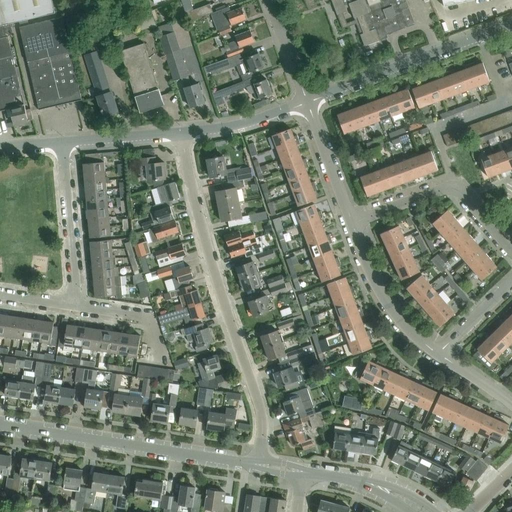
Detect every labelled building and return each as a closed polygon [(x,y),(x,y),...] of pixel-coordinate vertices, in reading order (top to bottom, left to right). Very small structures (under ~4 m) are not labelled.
[(0,0),(0,1),(6,25),(56,13),(52,0),(0,0)] [(380,40),(388,37),(387,35),(415,24),(406,0),(332,0),(338,15),(348,12),(345,6),(349,4),(355,18),(357,17),(364,33),(360,35),(365,46),(380,41),(380,40)] [(189,22),(213,13),(214,13),(210,4),(186,13),(189,22)] [(230,25),(246,19),(242,8),(230,13),(228,7),(214,13),(213,13),(219,29),(230,25)] [(94,29),(90,12),(66,18),(69,35),(94,29)] [(82,100),(71,51),(63,17),(20,27),(39,110),(82,100)] [(188,76),(180,49),(171,23),(157,28),(174,80),(181,78),(185,88),(184,88),(190,107),(205,103),(199,83),(191,86),(188,76)] [(0,111),(10,109),(13,122),(7,124),(7,127),(14,125),(20,123),(21,125),(27,123),(26,122),(33,120),(31,109),(26,111),(25,105),(24,105),(18,79),(21,78),(19,69),(16,70),(14,61),(17,60),(14,49),(11,49),(9,38),(14,37),(14,35),(11,24),(0,26),(0,111)] [(230,25),(219,29),(221,35),(232,31),(230,25)] [(245,51),(243,46),(254,42),(250,30),(236,35),(238,40),(229,43),(230,45),(221,48),(223,53),(227,52),(229,57),(240,53),(245,51)] [(164,105),(144,42),(120,50),(140,112),(164,105)] [(118,112),(97,51),(96,52),(95,48),(86,51),(87,54),(85,55),(98,96),(97,96),(100,107),(104,117),(118,112)] [(263,65),(258,53),(242,59),(240,53),(229,57),(204,66),(208,76),(242,64),(246,72),(263,65)] [(490,81),(483,63),(475,66),(474,62),(470,64),(478,86),(490,81)] [(478,86),(470,64),(465,65),(467,69),(460,72),(466,90),(478,86)] [(466,90),(460,72),(452,75),(451,71),(446,73),(454,95),(466,90)] [(454,95),(446,73),(442,74),(443,78),(436,80),(443,99),(454,95)] [(229,87),(213,93),(214,99),(231,93),(246,87),(251,86),(248,79),(229,87)] [(251,86),(246,87),(248,93),(253,95),(255,94),(257,100),(273,95),(267,79),(251,86)] [(443,99),(436,80),(429,83),(427,80),(423,81),(431,103),(443,99)] [(431,103),(423,81),(419,83),(420,86),(412,89),(419,108),(431,103)] [(415,107),(408,89),(400,92),(399,89),(395,90),(403,112),(415,107)] [(403,112),(395,90),(391,92),(392,95),(385,98),(392,116),(403,112)] [(392,116),(385,98),(377,100),(376,97),(372,98),(380,120),(392,116)] [(380,120),(372,98),(367,100),(369,104),(362,106),(368,125),(380,120)] [(368,125),(362,106),(354,109),(353,106),(348,107),(356,129),(368,125)] [(356,129),(348,107),(344,109),(345,112),(338,115),(345,134),(356,129)] [(509,124),(505,112),(499,114),(504,126),(509,124)] [(504,126),(499,114),(493,117),(498,128),(504,126)] [(498,128),(493,117),(488,119),(493,130),(498,128)] [(493,130),(488,119),(482,121),(487,132),(493,130)] [(487,132),(482,121),(477,123),(481,134),(487,132)] [(481,134),(477,123),(471,125),(475,137),(481,134)] [(475,137),(471,125),(465,127),(470,139),(475,137)] [(470,139),(465,127),(460,129),(464,141),(470,139)] [(273,136),(268,138),(272,149),(277,147),(277,148),(299,140),(298,136),(294,137),(291,129),(273,136)] [(464,141),(460,129),(454,132),(458,143),(464,141)] [(458,143),(454,132),(448,134),(453,145),(458,143)] [(453,145),(448,134),(443,136),(448,147),(453,145)] [(300,153),(297,145),(301,144),(299,140),(277,148),(282,159),(300,153)] [(252,156),(258,155),(253,143),(248,145),(247,145),(252,157),(252,156)] [(511,169),(504,150),(493,154),(500,173),(511,169)] [(438,170),(431,151),(419,156),(426,175),(438,170)] [(86,164),(83,164),(84,173),(105,171),(105,165),(107,165),(106,162),(104,162),(104,157),(115,156),(114,152),(85,155),(86,164)] [(307,163),(306,159),(303,160),(300,153),(282,159),(286,171),(307,163)] [(500,173),(493,154),(481,158),(488,177),(500,173)] [(426,175),(419,156),(408,160),(415,179),(426,175)] [(155,157),(140,159),(140,165),(146,165),(148,181),(157,180),(157,187),(164,184),(164,179),(166,179),(164,163),(156,163),(155,157)] [(227,174),(224,157),(207,160),(210,178),(227,174)] [(415,179),(408,160),(396,164),(403,183),(415,179)] [(309,176),(306,169),(309,167),(307,163),(286,171),(290,183),(309,176)] [(403,183),(396,164),(385,168),(392,187),(403,183)] [(256,177),(252,167),(251,167),(236,170),(238,180),(243,179),(253,177),(256,177)] [(392,187),(385,168),(373,173),(380,192),(392,187)] [(108,180),(108,178),(106,178),(105,171),(84,173),(85,182),(108,180)] [(380,192),(373,173),(361,177),(368,196),(380,192)] [(316,186),(314,182),(311,183),(309,176),(290,183),(294,194),(316,186)] [(240,202),(237,188),(245,186),(243,179),(238,180),(228,182),(230,189),(216,192),(218,206),(240,202)] [(107,190),(106,184),(108,183),(108,182),(111,182),(111,180),(108,180),(85,182),(86,192),(107,190)] [(158,188),(152,190),(156,204),(168,201),(169,202),(172,201),(180,198),(175,182),(158,187),(158,188)] [(317,200),(314,192),(317,191),(316,186),(294,194),(299,206),(317,200)] [(107,196),(107,190),(86,192),(86,201),(110,199),(110,196),(107,196)] [(108,208),(108,202),(110,202),(110,199),(86,201),(87,210),(108,208)] [(174,206),(172,201),(169,202),(168,201),(156,204),(154,205),(156,212),(170,207),(174,206)] [(240,202),(218,206),(221,222),(235,219),(236,225),(251,222),(250,215),(242,217),(240,202)] [(323,215),(321,211),(318,212),(315,204),(296,211),(301,223),(323,215)] [(170,207),(156,212),(151,214),(153,221),(141,225),(143,230),(174,219),(170,207)] [(109,215),(108,208),(87,210),(88,220),(112,217),(111,214),(109,215)] [(442,233),(457,220),(448,210),(433,223),(442,233)] [(324,228),(321,221),(324,219),(323,215),(301,223),(305,235),(324,228)] [(110,227),(109,220),(112,220),(112,217),(88,220),(89,229),(110,227)] [(414,224),(410,217),(406,219),(410,226),(414,224)] [(279,218),(273,220),(277,231),(284,229),(279,218)] [(274,232),(269,219),(265,220),(256,223),(257,228),(266,225),(269,234),(273,232),(274,232)] [(450,242),(465,229),(457,220),(442,233),(450,242)] [(175,221),(149,229),(153,243),(165,239),(165,237),(178,233),(178,231),(179,228),(178,226),(176,225),(175,221)] [(405,238),(399,226),(380,234),(386,247),(405,238)] [(110,233),(110,227),(89,229),(90,238),(113,236),(113,233),(110,233)] [(331,238),(330,234),(326,235),(324,228),(305,235),(310,247),(331,238)] [(458,252),(473,239),(465,229),(450,242),(458,252)] [(228,247),(255,238),(253,231),(241,235),(240,231),(225,237),(225,238),(224,239),(225,243),(227,243),(228,247)] [(432,241),(428,233),(424,235),(428,243),(432,241)] [(424,242),(420,234),(416,236),(420,244),(424,242)] [(255,238),(228,247),(229,251),(228,253),(229,255),(231,256),(232,258),(245,254),(247,258),(258,254),(263,252),(262,236),(255,238)] [(333,252),(330,244),(333,242),(331,238),(310,247),(314,258),(333,252)] [(410,249),(405,238),(386,247),(391,258),(410,249)] [(466,261),(481,248),(473,239),(458,252),(466,261)] [(112,249),(111,243),(114,243),(113,240),(90,242),(91,251),(112,249)] [(143,242),(134,245),(138,257),(151,253),(148,242),(143,244),(143,242)] [(186,255),(185,253),(186,252),(185,249),(183,248),(182,244),(155,253),(159,267),(183,260),(182,256),(186,255)] [(474,271),(489,258),(481,248),(466,261),(474,271)] [(112,256),(112,249),(91,251),(92,260),(115,258),(115,256),(112,256)] [(276,256),(273,249),(266,251),(265,251),(263,252),(258,254),(260,262),(276,256)] [(415,260),(410,249),(391,258),(396,269),(415,260)] [(318,270),(340,262),(338,257),(335,259),(333,252),(314,258),(318,270)] [(444,260),(438,254),(435,257),(440,263),(444,260)] [(437,266),(440,263),(435,257),(431,260),(437,266)] [(116,267),(115,261),(115,258),(92,260),(93,270),(116,267)] [(482,280),(497,267),(489,258),(474,271),(482,280)] [(420,272),(415,260),(396,269),(401,280),(420,272)] [(449,266),(444,260),(440,263),(445,269),(449,266)] [(259,273),(256,265),(255,265),(253,261),(236,268),(240,279),(259,273)] [(341,275),(338,267),(341,266),(340,262),(318,270),(323,282),(341,275)] [(445,269),(440,263),(437,266),(442,272),(445,269)] [(140,273),(137,265),(133,266),(135,275),(144,272),(140,273)] [(158,270),(151,272),(152,276),(159,274),(160,278),(173,274),(172,271),(171,266),(158,270)] [(118,267),(116,267),(93,270),(94,279),(119,277),(118,267)] [(189,286),(187,280),(193,279),(189,267),(176,271),(178,277),(173,278),(176,289),(182,288),(189,286)] [(147,281),(144,272),(135,275),(137,279),(136,279),(137,284),(147,281)] [(262,280),(259,273),(240,279),(244,291),(261,285),(260,281),(262,280)] [(459,283),(462,280),(457,273),(454,276),(459,283)] [(285,283),(282,275),(267,280),(270,288),(285,283)] [(416,299),(431,285),(422,275),(407,289),(416,299)] [(454,282),(448,275),(445,278),(450,284),(454,282)] [(121,276),(119,277),(94,279),(94,288),(121,286),(121,276)] [(353,288),(352,284),(349,285),(346,277),(328,284),(332,296),(353,288)] [(301,289),(298,278),(293,279),(297,290),(301,289)] [(150,297),(145,282),(147,281),(137,284),(142,300),(150,297)] [(288,291),(287,291),(292,289),(290,282),(270,289),(272,297),(288,291)] [(459,287),(454,282),(450,284),(455,290),(459,287)] [(424,308),(439,294),(431,285),(416,299),(424,308)] [(123,298),(121,286),(94,288),(95,298),(116,296),(117,298),(123,298)] [(189,307),(201,303),(196,290),(192,291),(191,286),(189,286),(182,288),(177,290),(170,292),(169,292),(171,299),(179,296),(181,303),(181,305),(183,309),(189,307)] [(355,301),(352,294),(355,292),(353,288),(332,296),(336,308),(355,301)] [(477,297),(472,291),(468,294),(474,300),(477,297)] [(432,317),(447,304),(439,294),(424,308),(432,317)] [(268,311),(266,304),(269,302),(267,296),(248,302),(253,316),(268,311)] [(472,302),(466,296),(463,299),(468,305),(472,302)] [(362,311),(360,307),(357,308),(355,301),(336,308),(341,319),(362,311)] [(176,311),(158,317),(161,326),(167,325),(166,322),(184,317),(186,324),(193,321),(193,320),(205,317),(201,303),(189,307),(183,309),(176,311)] [(440,326),(455,313),(447,304),(432,317),(440,326)] [(286,319),(296,315),(293,309),(283,312),(286,319)] [(363,324),(361,317),(364,316),(362,311),(341,319),(345,331),(363,324)] [(511,331),(511,313),(503,322),(511,331)] [(0,335),(5,336),(8,316),(0,314),(0,335)] [(279,330),(304,321),(302,314),(277,323),(279,330)] [(14,340),(17,317),(8,316),(5,336),(11,337),(11,340),(14,340)] [(23,339),(27,319),(17,317),(14,340),(17,341),(17,338),(23,339)] [(32,343),(36,320),(27,319),(23,339),(29,340),(29,342),(32,343)] [(42,342),(45,321),(36,320),(32,343),(35,343),(35,341),(42,342)] [(56,347),(59,327),(53,327),(54,323),(45,321),(42,342),(48,343),(47,345),(56,347)] [(511,342),(511,331),(503,322),(495,331),(509,346),(511,342)] [(213,342),(208,328),(204,329),(202,323),(181,330),(183,336),(186,335),(188,342),(195,339),(198,346),(195,347),(197,353),(207,350),(209,347),(208,344),(213,342)] [(371,335),(369,330),(366,331),(363,324),(345,331),(349,343),(371,335)] [(73,347),(76,326),(67,325),(66,328),(61,328),(58,347),(64,348),(64,351),(72,352),(73,347)] [(82,351),(85,328),(76,326),(73,347),(79,348),(79,350),(82,351)] [(92,350),(95,329),(85,328),(82,351),(85,351),(85,349),(92,350)] [(100,353),(104,330),(95,329),(92,350),(98,350),(97,353),(100,353)] [(110,352),(113,332),(104,330),(100,353),(103,354),(103,351),(110,352)] [(265,349),(283,342),(280,334),(279,335),(277,331),(260,337),(265,349)] [(509,346),(495,331),(486,340),(500,354),(509,346)] [(119,356),(122,333),(113,332),(110,352),(116,353),(116,356),(119,356)] [(176,337),(174,332),(166,334),(168,339),(171,341),(174,340),(176,337)] [(128,355),(132,335),(122,333),(119,356),(121,357),(122,354),(128,355)] [(137,359),(141,336),(132,335),(128,355),(134,356),(134,359),(137,359)] [(372,348),(369,340),(372,339),(371,335),(349,343),(354,355),(372,348)] [(500,354),(486,340),(477,348),(479,349),(473,355),(489,369),(494,365),(491,363),(500,354)] [(285,354),(284,350),(286,349),(283,342),(265,349),(269,360),(285,354)] [(314,352),(311,344),(287,353),(290,360),(314,352)] [(300,386),(294,368),(297,367),(296,366),(310,361),(313,371),(320,368),(314,352),(290,360),(292,367),(290,368),(274,373),(278,387),(284,385),(286,391),(300,386)] [(212,371),(221,368),(217,355),(204,359),(204,362),(198,364),(203,380),(198,381),(200,386),(210,388),(211,381),(210,379),(214,378),(212,371)] [(16,368),(17,359),(5,357),(4,367),(16,368)] [(188,366),(185,358),(173,362),(176,370),(188,366)] [(372,384),(382,363),(378,361),(376,364),(369,360),(360,378),(372,384)] [(33,400),(35,386),(42,387),(43,377),(45,363),(37,361),(35,372),(25,371),(24,376),(23,376),(22,382),(21,382),(19,397),(33,400)] [(43,377),(51,378),(53,364),(45,363),(43,377)] [(383,389),(391,371),(384,368),(386,364),(382,363),(372,384),(383,389)] [(83,383),(85,369),(77,368),(75,382),(83,383)] [(108,404),(109,396),(110,392),(105,391),(95,389),(98,371),(85,369),(83,383),(89,384),(88,389),(85,408),(101,410),(102,403),(108,404)] [(395,394),(404,373),(400,371),(399,374),(391,371),(383,389),(395,394)] [(113,373),(110,391),(120,393),(123,375),(113,373)] [(405,399),(414,381),(407,378),(409,375),(404,373),(395,394),(405,399)] [(59,404),(62,387),(54,386),(55,380),(50,379),(51,378),(43,377),(42,387),(47,388),(45,401),(59,404)] [(142,392),(141,396),(149,397),(150,393),(152,379),(149,379),(144,378),(142,392)] [(19,397),(21,382),(8,380),(5,395),(19,397)] [(417,404),(426,383),(423,382),(421,385),(414,381),(405,399),(417,404)] [(429,410),(437,392),(430,389),(431,385),(426,383),(417,404),(429,410)] [(175,414),(178,395),(179,385),(169,384),(168,393),(172,394),(170,405),(155,403),(157,394),(150,393),(149,397),(148,403),(154,404),(152,420),(168,422),(170,413),(175,414)] [(73,406),(76,389),(62,387),(59,404),(73,406)] [(204,405),(207,389),(200,388),(197,404),(204,405)] [(314,413),(315,412),(307,388),(286,395),(288,401),(284,402),(289,416),(298,412),(300,418),(308,415),(314,413)] [(211,406),(214,390),(207,389),(204,405),(211,406)] [(126,414),(129,396),(115,394),(115,397),(113,412),(126,414)] [(444,417),(454,396),(450,394),(448,397),(441,394),(433,412),(444,417)] [(141,416),(143,398),(129,396),(126,414),(141,416)] [(455,422),(464,404),(457,401),(458,398),(454,396),(444,417),(455,422)] [(467,427),(476,406),(472,404),(471,407),(464,404),(455,422),(467,427)] [(478,432),(486,414),(479,411),(481,408),(476,406),(467,427),(478,432)] [(196,426),(198,409),(182,407),(180,424),(196,426)] [(234,428),(237,410),(227,408),(227,414),(211,412),(208,428),(225,431),(225,427),(234,428)] [(326,425),(322,411),(315,412),(314,413),(319,427),(326,425)] [(319,427),(314,413),(308,415),(310,421),(313,429),(319,427)] [(489,438),(499,417),(495,415),(493,418),(486,414),(478,432),(489,438)] [(305,440),(302,432),(305,431),(302,424),(310,421),(308,415),(300,418),(282,424),(287,437),(289,437),(292,445),(300,442),(302,448),(313,444),(311,438),(305,440)] [(501,443),(509,425),(502,422),(503,419),(499,417),(489,438),(501,443)] [(394,436),(398,423),(391,421),(387,434),(394,436)] [(400,440),(405,426),(398,423),(394,436),(393,437),(400,440)] [(361,451),(361,453),(362,453),(369,454),(370,452),(376,453),(378,435),(379,428),(374,428),(373,434),(365,432),(365,436),(364,436),(362,451),(361,451)] [(350,434),(351,430),(345,429),(344,433),(335,432),(333,441),(334,441),(333,449),(341,450),(341,448),(347,449),(350,434)] [(364,436),(365,436),(365,432),(359,431),(358,435),(350,434),(347,449),(347,451),(355,452),(356,450),(361,451),(362,451),(364,436)] [(403,465),(411,450),(413,445),(402,440),(400,445),(399,445),(391,461),(398,464),(399,463),(403,465)] [(453,448),(442,443),(440,447),(451,452),(453,448)] [(415,470),(422,456),(411,450),(403,465),(403,466),(409,470),(410,468),(415,470)] [(0,473),(8,475),(11,457),(0,454),(0,473)] [(464,470),(473,458),(468,454),(458,466),(464,470)] [(426,476),(433,461),(422,456),(415,470),(414,472),(421,475),(421,473),(426,476)] [(492,461),(486,456),(483,460),(490,465),(492,461)] [(35,478),(37,461),(37,459),(31,458),(31,460),(23,459),(21,476),(35,478)] [(49,481),(52,463),(45,462),(45,460),(39,459),(38,461),(37,461),(35,478),(49,481)] [(487,467),(478,459),(474,464),(483,473),(487,467)] [(437,481),(444,467),(433,461),(426,476),(425,477),(432,480),(433,479),(437,481)] [(479,477),(483,473),(474,464),(469,469),(479,477)] [(453,481),(457,473),(444,467),(437,481),(437,483),(443,486),(444,484),(449,487),(452,481),(453,481)] [(80,488),(83,470),(67,468),(64,484),(65,484),(64,488),(77,490),(74,511),(81,511),(82,507),(83,503),(84,503),(86,489),(80,488)] [(476,481),(479,477),(469,469),(466,473),(476,481)] [(107,492),(110,475),(109,475),(110,473),(102,472),(102,474),(95,473),(92,490),(86,489),(84,503),(90,504),(94,504),(96,491),(107,492)] [(110,475),(107,492),(118,494),(115,507),(119,508),(126,509),(128,495),(122,494),(125,477),(110,475)] [(467,494),(473,481),(463,477),(457,490),(467,494)] [(11,494),(14,479),(7,478),(4,498),(10,499),(11,494)] [(17,495),(20,480),(14,479),(11,494),(17,495)] [(137,482),(135,494),(158,498),(161,498),(159,507),(165,508),(163,511),(170,511),(170,509),(172,497),(162,495),(163,483),(143,480),(143,483),(137,482)] [(53,500),(55,485),(49,484),(46,499),(53,500)] [(198,511),(201,495),(195,494),(196,488),(182,486),(180,498),(172,497),(170,509),(170,511),(178,511),(179,504),(192,506),(190,511),(198,511)] [(231,511),(232,504),(224,503),(225,492),(208,490),(205,508),(223,511),(222,511),(231,511)] [(258,511),(259,505),(261,497),(247,494),(244,511),(258,511)] [(259,505),(258,511),(284,511),(287,501),(261,497),(259,505)] [(332,511),(335,504),(322,500),(318,511),(332,511)] [(335,504),(332,511),(348,511),(350,508),(344,506),(344,504),(336,501),(336,504),(335,504)]
